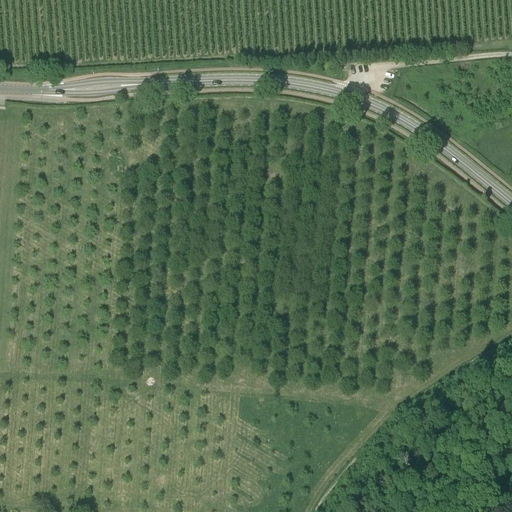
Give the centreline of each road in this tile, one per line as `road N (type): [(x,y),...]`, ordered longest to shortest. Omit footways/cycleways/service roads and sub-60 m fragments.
road 1 (secondary): [(511,204),(388,111),(307,85),(0,89)]
road 2 (track): [(350,87),(372,66),(511,54)]
